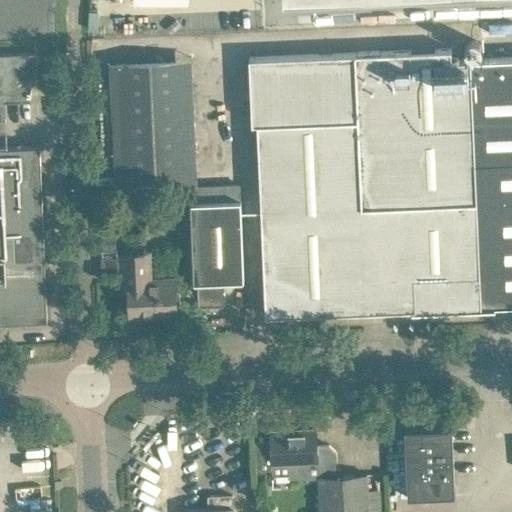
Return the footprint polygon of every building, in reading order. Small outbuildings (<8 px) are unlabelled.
[(511,56),(469,59),(469,58),(451,59),(450,48),(249,56),(252,122),(257,122),(266,314),(412,307),(412,309),(495,306),(495,304),(511,302),(511,56)] [(37,69),(36,51),(0,52),(0,118),(6,118),(6,101),(31,100),(30,79),(27,79),(27,69),(37,69)] [(196,179),(191,56),(108,59),(113,182),(196,179)] [(0,321),(47,319),(40,145),(0,146),(0,321)] [(223,303),(222,279),(244,278),(241,198),(191,200),(194,280),(197,280),(198,305),(223,304),(223,303)] [(116,234),(102,234),(103,250),(117,250),(116,234)] [(121,252),(123,288),(129,288),(130,315),(177,313),(175,276),(152,277),(150,251),(121,252)] [(407,495),(455,493),(452,426),(433,426),(433,422),(423,423),(423,427),(405,428),(407,495)] [(288,429),(270,430),(270,439),(271,462),(297,461),(297,465),(292,465),(289,468),(289,474),(289,478),(300,477),(300,473),(310,473),(310,477),(319,477),(319,475),(321,475),(331,475),(330,468),(337,461),(337,451),(329,444),(318,444),(317,427),(315,427),(315,433),(288,434),(288,429)] [(321,475),(319,475),(319,477),(320,511),(382,511),(381,493),(368,493),(367,473),(331,475),(321,475)] [(208,494),(209,505),(232,504),(232,493),(208,494)]
